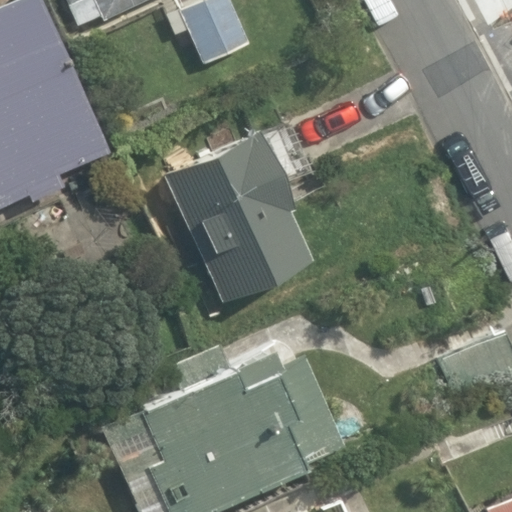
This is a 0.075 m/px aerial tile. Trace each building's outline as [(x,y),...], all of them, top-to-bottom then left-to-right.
[(100,142),(32,0),(0,0),(0,199),(22,189),(27,199),(63,181),(55,164),(100,142)] [(60,0),(70,22),(117,0),(60,0)] [(220,0),(196,0),(172,12),(199,63),(241,41),(220,0)] [(160,163),(172,189),(158,195),(208,303),(221,297),(298,262),(271,203),(286,196),(252,121),(231,131),(160,163)] [(511,370),(494,330),(436,356),(467,426),(511,406),(511,370)] [(321,341),(258,370),(250,351),(91,425),(131,511),(186,511),(287,465),(301,494),(428,435),(394,362),(342,386),(321,341)] [(511,511),(511,490),(474,505),(476,511),(511,511)] [(258,511),(287,511),(283,501),(258,511)]
